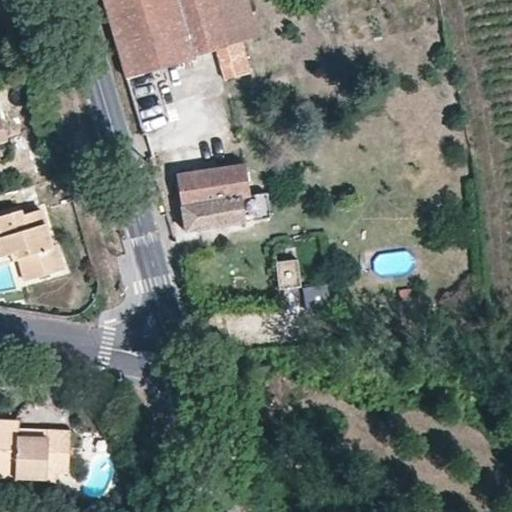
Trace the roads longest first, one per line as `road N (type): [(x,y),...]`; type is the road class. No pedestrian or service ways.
road 1 (tertiary): [(175,354),(74,0)]
road 2 (residential): [(0,327),(175,354)]
road 3 (tertiary): [(224,511),(175,354)]
